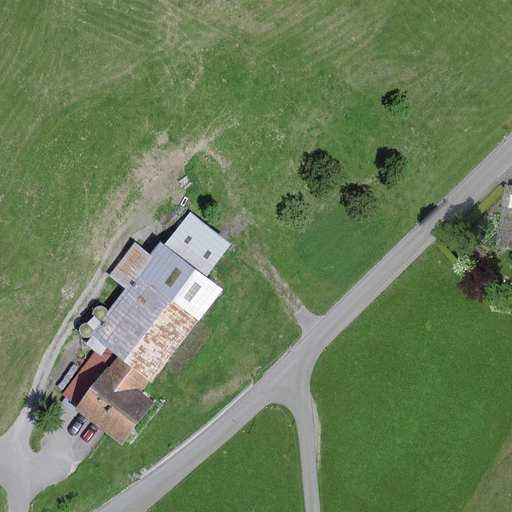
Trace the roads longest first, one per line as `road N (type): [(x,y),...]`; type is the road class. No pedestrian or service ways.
road 1 (residential): [(511,149),(284,372)]
road 2 (unclassified): [(284,372),(190,457),(113,511)]
